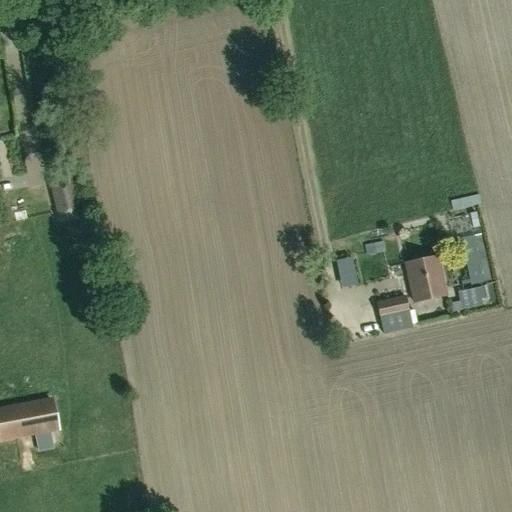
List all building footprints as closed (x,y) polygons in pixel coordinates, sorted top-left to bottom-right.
[(51,182),(61,221),(80,217),(71,178),(51,182)] [(442,297),(435,258),(403,264),(410,303),(442,297)] [(459,291),(462,303),(485,298),(483,287),(459,291)] [(383,334),(413,329),(406,296),(376,302),(383,334)] [(0,439),(26,434),(30,453),(61,448),(57,429),(51,399),(0,408),(0,439)]
